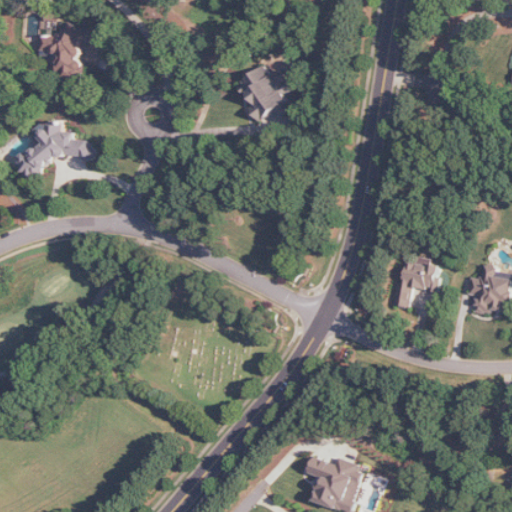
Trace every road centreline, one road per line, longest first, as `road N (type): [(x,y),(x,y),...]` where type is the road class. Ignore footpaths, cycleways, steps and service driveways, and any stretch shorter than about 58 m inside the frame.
road 1 (tertiary): [(172,511),(293,373),(343,285),(367,198),(398,0)]
road 2 (track): [(255,0),(140,266),(106,289),(79,324),(50,330),(0,376)]
road 3 (residential): [(327,318),(159,235),(96,225),(0,249)]
road 4 (residential): [(327,318),(438,363),(511,367)]
